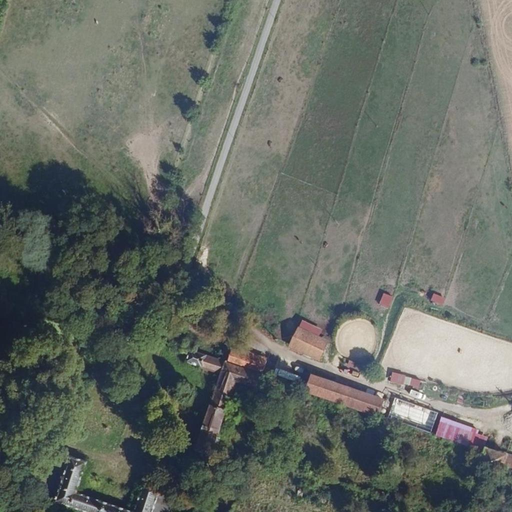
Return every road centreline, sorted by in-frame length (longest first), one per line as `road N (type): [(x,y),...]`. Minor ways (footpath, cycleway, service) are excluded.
road 1 (track): [(511,407),(432,405),(284,350),(182,279)]
road 2 (unclassified): [(182,279),(278,0)]
road 3 (track): [(182,279),(0,206)]
